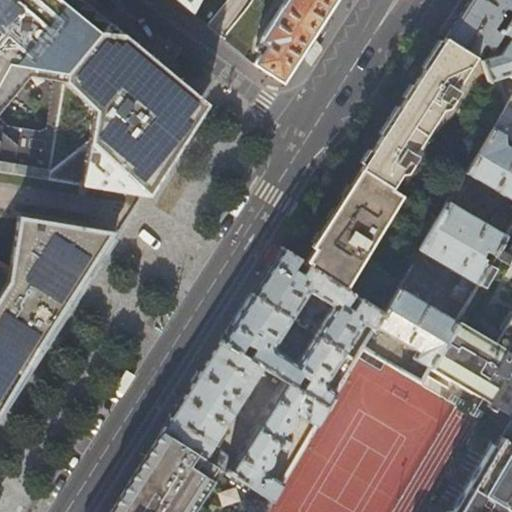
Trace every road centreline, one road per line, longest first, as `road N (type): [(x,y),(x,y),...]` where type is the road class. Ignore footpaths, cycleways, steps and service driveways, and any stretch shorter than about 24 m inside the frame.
road 1 (secondary): [(70,511),(311,136)]
road 2 (residential): [(311,136),(138,0)]
road 3 (secondary): [(311,136),(399,0)]
